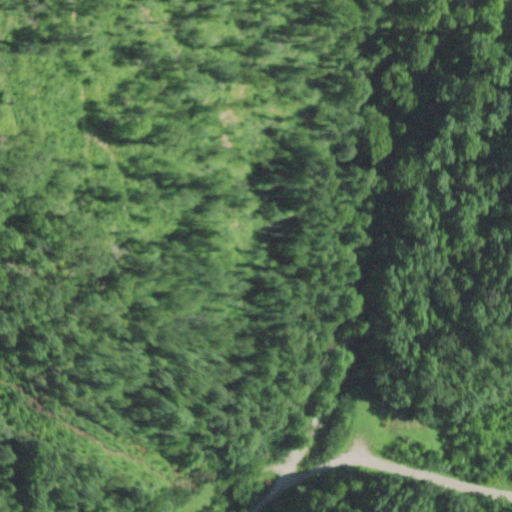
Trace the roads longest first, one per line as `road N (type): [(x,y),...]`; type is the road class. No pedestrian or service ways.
road 1 (residential): [(335,381),(350,322),(357,209),(412,81),(470,0)]
road 2 (residential): [(272,511),(285,499),(335,381)]
